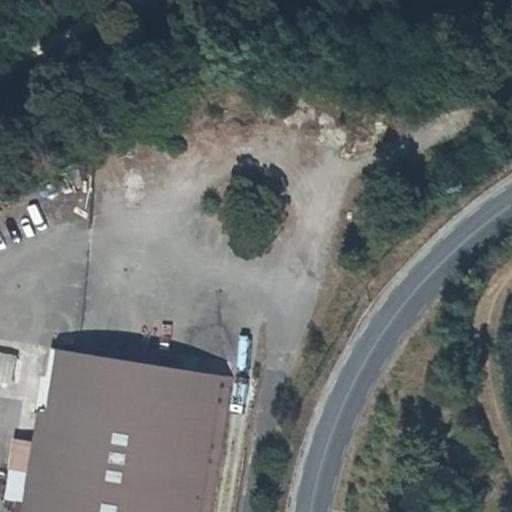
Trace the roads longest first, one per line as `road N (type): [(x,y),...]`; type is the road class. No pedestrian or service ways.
road 1 (secondary): [(311,511),(337,416),(387,322),(459,242),(511,205)]
road 2 (track): [(511,275),(493,294),(486,338),(511,431)]
road 3 (track): [(135,0),(0,71)]
